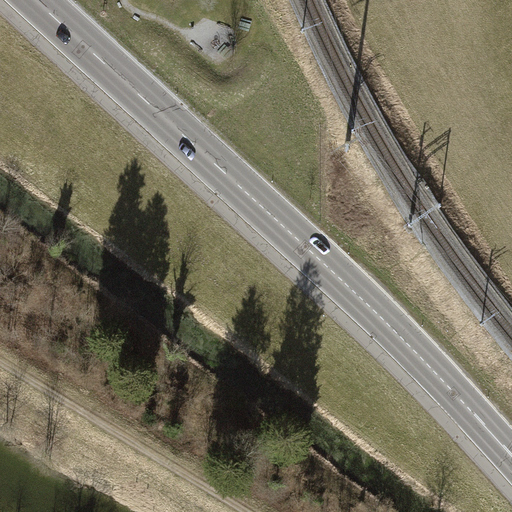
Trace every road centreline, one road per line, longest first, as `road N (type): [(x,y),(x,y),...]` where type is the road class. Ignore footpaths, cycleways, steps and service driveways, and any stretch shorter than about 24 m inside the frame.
road 1 (primary): [(511,458),(321,261),(35,0)]
road 2 (track): [(246,511),(0,359)]
